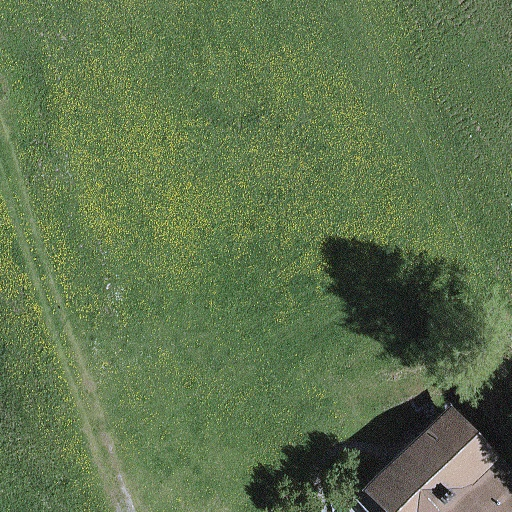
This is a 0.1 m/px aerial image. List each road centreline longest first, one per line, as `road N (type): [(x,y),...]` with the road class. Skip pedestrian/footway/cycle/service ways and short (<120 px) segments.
road 1 (track): [(148,0),(151,201),(95,424),(129,511)]
road 2 (track): [(95,424),(0,152)]
